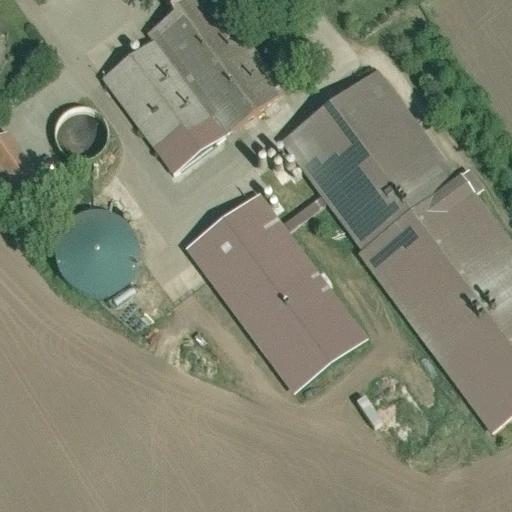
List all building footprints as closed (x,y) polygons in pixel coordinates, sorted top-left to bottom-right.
[(161,51),(228,147),(289,104),(216,0),(214,0),(181,23),(154,42),(161,51)] [(165,0),(181,23),(214,0),(165,0)] [(161,51),(113,85),(180,181),(228,147),(161,51)] [(302,152),(500,430),(511,420),(511,253),(389,88),(302,152)] [(101,114),(65,116),(66,156),(94,155),(94,148),(90,148),(89,130),(102,130),(101,114)] [(10,134),(0,141),(0,182),(15,203),(44,181),(10,134)] [(371,339),(262,198),(190,253),(298,394),(371,339)] [(62,288),(133,303),(149,228),(93,216),(90,229),(76,226),(62,288)]
